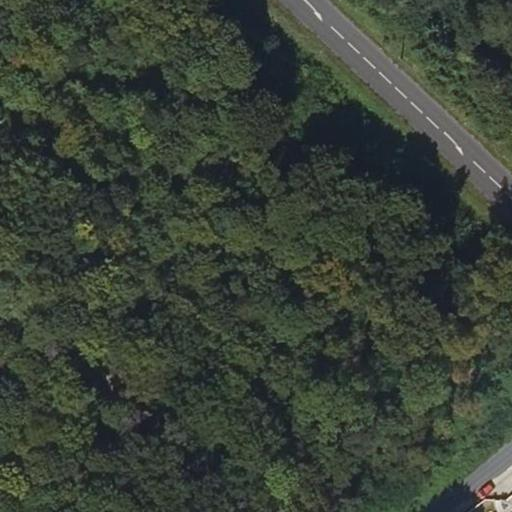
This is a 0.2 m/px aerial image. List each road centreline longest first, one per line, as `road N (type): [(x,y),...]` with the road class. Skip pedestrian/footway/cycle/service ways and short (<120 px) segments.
road 1 (track): [(0,264),(257,511)]
road 2 (primary): [(511,197),(300,0)]
